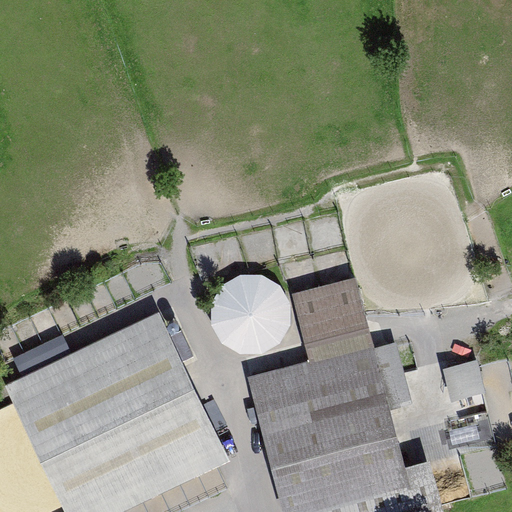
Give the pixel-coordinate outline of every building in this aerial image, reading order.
[(288,274),(214,278),(218,349),(291,345),(288,274)] [(357,274),(293,290),(305,338),(369,322),(357,274)] [(159,307),(5,380),(69,511),(113,511),(231,456),(159,307)] [(402,338),(258,373),(291,511),(316,511),(321,511),(455,511),(444,464),(413,471),(397,407),(417,402),(402,338)] [(453,399),(488,391),(481,356),(445,364),(453,399)] [(474,498),(511,486),(498,446),(461,458),(474,498)]
